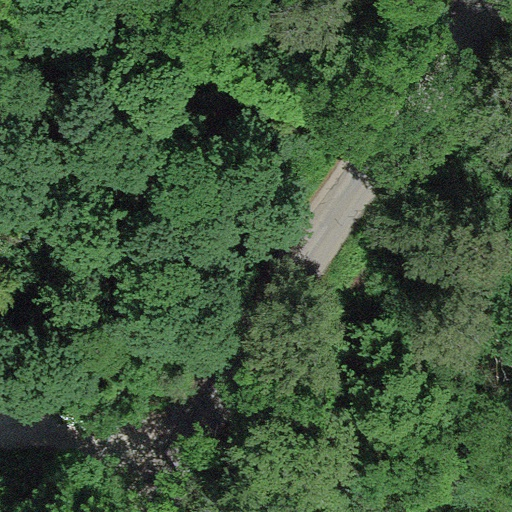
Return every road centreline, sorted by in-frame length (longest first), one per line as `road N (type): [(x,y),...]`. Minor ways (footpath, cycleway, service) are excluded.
road 1 (residential): [(152,511),(484,0)]
road 2 (track): [(175,472),(80,432),(0,430)]
